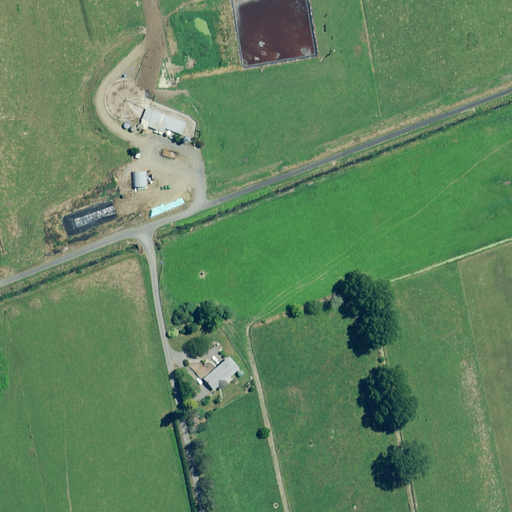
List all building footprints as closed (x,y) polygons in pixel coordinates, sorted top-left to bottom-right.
[(146,108),(140,124),(162,132),(164,128),(180,135),(185,123),(146,108)] [(181,139),(181,140),(181,141),(181,142),(182,143),(183,144),(184,144),(185,144),(186,144),(187,144),(188,143),(189,142),(189,141),(190,140),(189,139),(189,138),(189,137),(188,137),(188,136),(187,136),(186,135),(185,135),(184,135),(184,136),(183,136),(182,136),(182,137),(181,138),(181,139)] [(146,172),(133,172),(133,187),(146,187),(146,172)] [(237,369),(228,358),(202,379),(212,391),(216,387),(219,390),(227,384),(224,380),(237,369)] [(237,371),(237,372),(236,372),(236,373),(236,374),(236,375),(236,376),(237,376),(237,377),(238,377),(238,378),(239,378),(240,378),(241,378),(242,378),(243,377),(244,376),(244,375),(244,374),(244,373),(244,372),(243,371),(242,370),(241,370),(240,370),(239,370),(238,370),(238,371),(237,371)]
